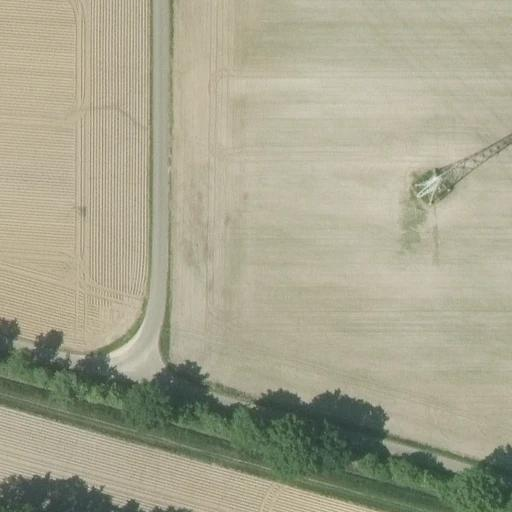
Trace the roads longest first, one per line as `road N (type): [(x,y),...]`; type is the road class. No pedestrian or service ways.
road 1 (unclassified): [(511,480),(144,375)]
road 2 (unclassified): [(162,0),(162,269),(144,375)]
road 3 (unclassified): [(0,338),(144,375)]
